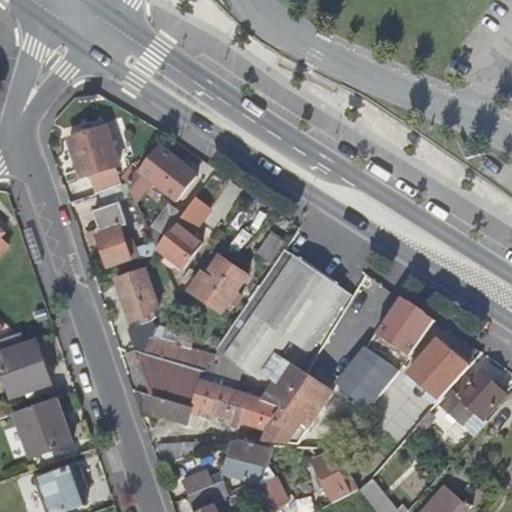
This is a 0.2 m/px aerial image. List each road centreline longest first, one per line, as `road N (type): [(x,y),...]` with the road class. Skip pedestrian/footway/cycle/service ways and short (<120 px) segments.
road 1 (secondary): [(85,45),(511,322)]
road 2 (secondary): [(511,277),(369,185),(291,146),(154,54),(111,14)]
road 3 (residential): [(20,129),(151,511)]
road 4 (residential): [(49,15),(16,104),(20,129)]
